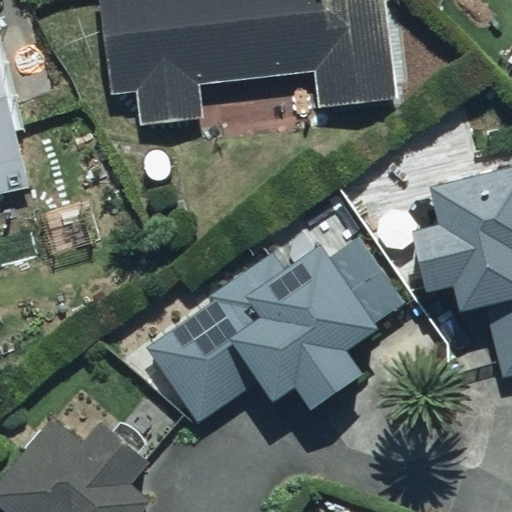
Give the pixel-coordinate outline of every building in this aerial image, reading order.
[(326,0),(97,0),(106,95),(134,92),(137,123),(200,117),(197,88),(310,78),(313,111),(397,104),(387,0),(343,0),(327,2),(326,0)] [(0,77),(0,191),(29,183),(0,77)] [(511,172),(406,197),(429,298),(455,292),(463,325),(486,320),(501,385),(511,382),(511,172)] [(275,258),(138,362),(203,419),(253,382),(274,410),(294,394),(310,415),(361,377),(347,359),(379,335),(374,328),(406,304),(359,242),(330,264),(318,248),(286,272),(275,258)] [(0,511),(150,511),(153,510),(134,489),(153,472),(107,421),(80,445),(58,421),(0,473),(0,511)]
